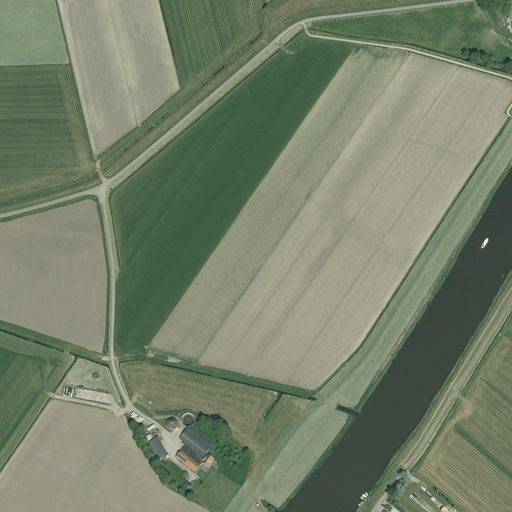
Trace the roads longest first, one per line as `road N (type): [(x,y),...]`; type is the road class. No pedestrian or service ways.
road 1 (unclassified): [(468,0),(295,24),(100,186)]
road 2 (unclassified): [(387,496),(511,299)]
road 3 (unclassified): [(134,411),(110,354),(112,274),(100,186)]
